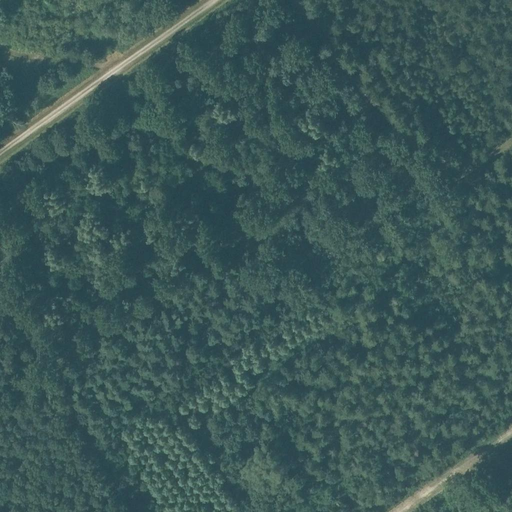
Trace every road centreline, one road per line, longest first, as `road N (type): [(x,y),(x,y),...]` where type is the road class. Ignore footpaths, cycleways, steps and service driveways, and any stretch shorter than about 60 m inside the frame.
road 1 (track): [(511,139),(473,166),(452,168),(431,155),(325,52),(291,0)]
road 2 (track): [(0,154),(215,0)]
road 3 (track): [(511,429),(396,511)]
